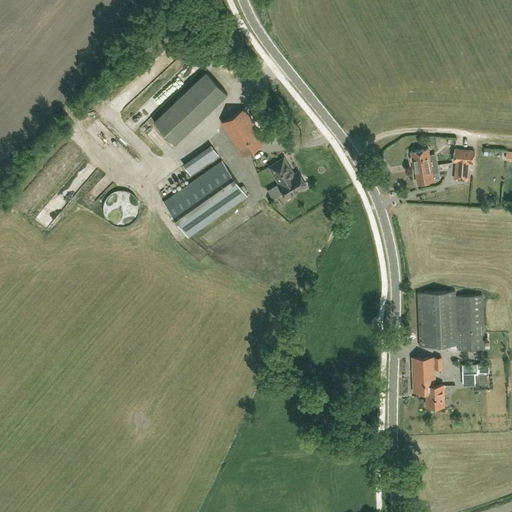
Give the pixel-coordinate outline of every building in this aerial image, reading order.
[(242,155),(264,141),(243,108),(221,122),(242,155)] [(182,137),(161,115),(154,122),(175,143),(182,137)] [(214,145),(182,167),(190,179),(222,156),(214,145)] [(413,168),(414,168),(430,165),(431,165),(428,148),(410,151),(411,155),(410,157),(410,160),(412,161),(413,168)] [(469,161),(470,149),(454,148),(453,160),(456,160),(455,178),(467,179),(468,161),(469,161)] [(269,166),(279,183),(277,184),(286,197),(306,185),(297,172),(291,176),(289,173),(291,172),(282,158),(269,166)] [(246,195),(221,160),(163,202),(187,237),(246,195)] [(432,171),(431,171),(430,165),(414,168),(417,183),(432,180),(432,178),(433,178),(432,171)] [(164,182),(159,191),(163,194),(168,184),(164,182)] [(203,260),(205,255),(194,249),(192,254),(203,260)] [(457,349),(483,348),(481,294),(455,295),(454,290),(417,292),(419,346),(457,344),(457,349)] [(435,384),(434,369),(442,369),(441,357),(434,357),(411,357),(413,392),(426,392),(426,406),(443,405),(443,384),(435,384)] [(477,374),(477,364),(462,365),(462,375),(478,375),(477,374)]
